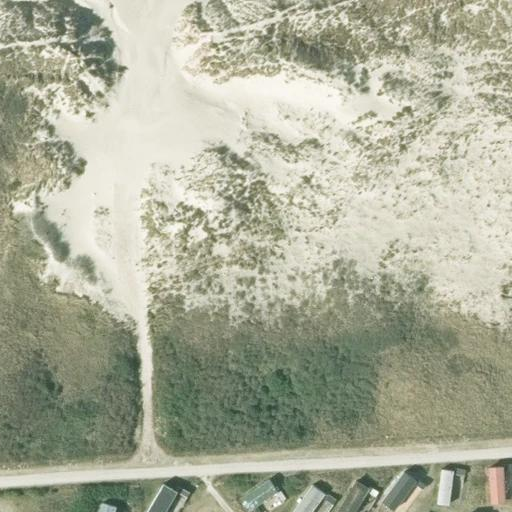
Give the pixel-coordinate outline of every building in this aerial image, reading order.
[(504,499),(503,464),(487,464),(488,500),(504,499)] [(449,503),(453,468),(440,466),(436,502),(449,503)] [(393,504),(410,475),(399,469),(390,485),(382,498),(393,504)] [(276,489),(268,477),(239,496),(247,508),(276,489)] [(351,511),(368,485),(355,477),(337,508),(344,511),(351,511)] [(161,511),(175,488),(161,481),(144,511),(161,511)] [(308,511),(324,491),(311,481),(299,497),(290,511),(291,511),(308,511)] [(110,511),(113,503),(99,499),(96,511),(110,511)]
